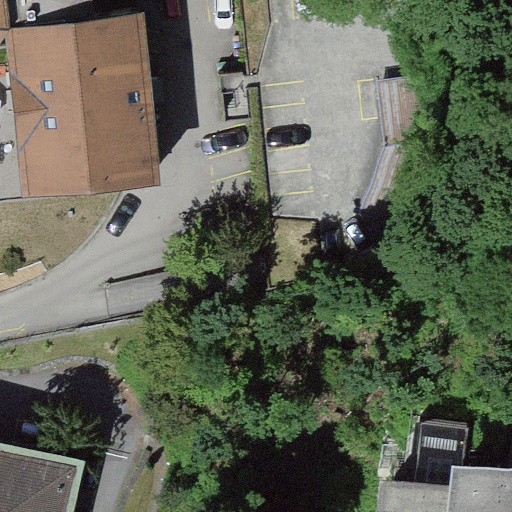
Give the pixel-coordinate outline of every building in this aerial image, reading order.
[(0,0),(0,28),(4,28),(16,11),(14,0),(0,0)] [(102,0),(14,0),(16,11),(103,3),(102,0)] [(139,0),(103,3),(16,11),(19,40),(33,187),(160,175),(143,0),(139,0)] [(452,256),(416,0),(241,0),(277,292),(452,256)] [(0,40),(0,306),(37,303),(162,200),(160,175),(33,187),(19,40),(0,40)] [(68,511),(83,445),(0,425),(0,511),(68,511)] [(393,446),(384,511),(511,511),(511,447),(469,430),(465,461),(409,454),(393,446)]
